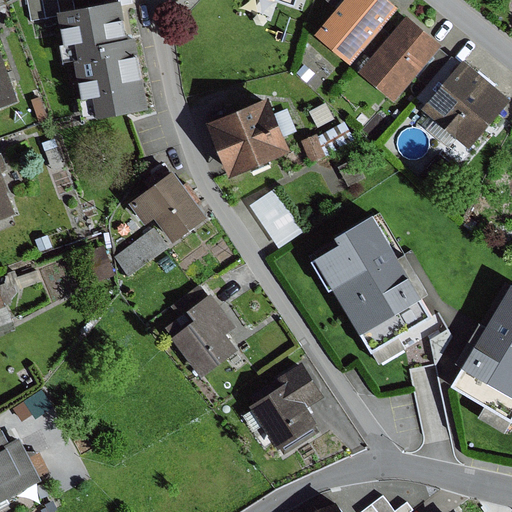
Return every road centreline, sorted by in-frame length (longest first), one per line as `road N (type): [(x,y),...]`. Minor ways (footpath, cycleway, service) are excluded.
road 1 (residential): [(394,464),(199,169),(172,90),(155,0)]
road 2 (residential): [(394,464),(337,475),(265,511)]
road 3 (residential): [(511,488),(394,464)]
